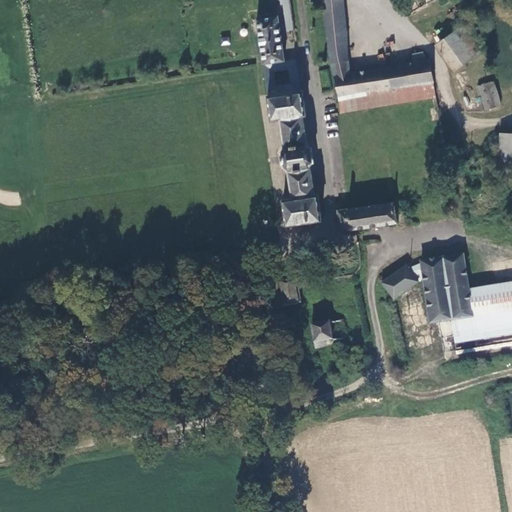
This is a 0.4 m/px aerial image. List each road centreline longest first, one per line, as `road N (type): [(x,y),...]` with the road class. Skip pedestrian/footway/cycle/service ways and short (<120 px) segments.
road 1 (track): [(0,473),(260,430)]
road 2 (track): [(300,0),(339,185)]
road 3 (unclassified): [(511,122),(474,125),(388,0)]
